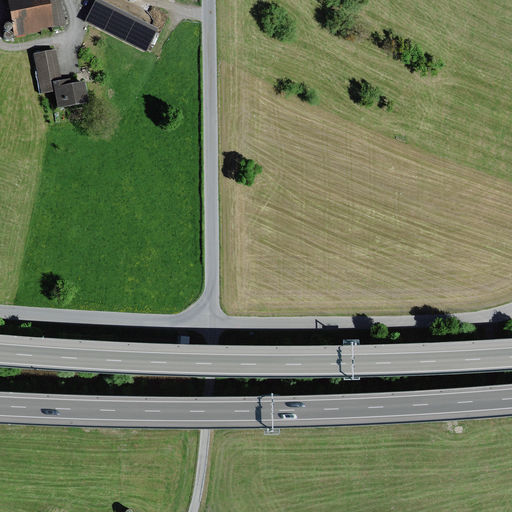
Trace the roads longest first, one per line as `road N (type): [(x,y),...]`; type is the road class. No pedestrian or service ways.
road 1 (motorway): [(511,356),(272,364),(0,352)]
road 2 (motorway): [(0,407),(233,412),(511,399)]
road 3 (unclassified): [(209,0),(212,324)]
road 4 (unclassified): [(511,311),(212,324)]
road 5 (unclassified): [(212,324),(0,311)]
road 6 (unclassified): [(212,324),(191,511)]
